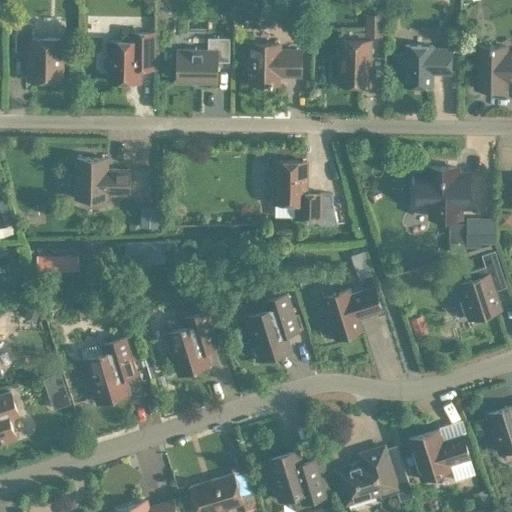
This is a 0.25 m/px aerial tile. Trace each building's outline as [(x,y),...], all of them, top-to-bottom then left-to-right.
[(29,78),(60,78),(60,37),(31,36),(31,20),(15,20),(14,48),(29,48),(29,78)] [(120,39),(108,39),(108,53),(105,53),(102,56),(102,65),(105,68),(108,68),(108,79),(138,79),(138,69),(152,69),(152,31),(130,30),(130,33),(123,32),(120,35),(120,39)] [(207,48),(176,47),(176,80),(216,81),(216,60),(228,60),(229,36),(207,36),(207,48)] [(368,39),(340,38),(339,82),(368,83),(368,39)] [(278,42),(249,41),(249,54),(246,61),(249,68),(249,81),(278,81),(278,73),(300,73),(300,48),(278,48),(278,42)] [(489,43),(473,43),(472,86),(508,86),(508,80),(511,80),(511,46),(508,47),(508,44),(492,44),(492,42),(489,42),(489,43)] [(432,43),(404,43),(403,83),(431,84),(431,71),(449,71),(450,47),(432,46),(432,43)] [(107,156),(75,155),(74,195),(106,196),(106,191),(128,192),(129,167),(106,167),(107,156)] [(306,159),(273,159),(273,201),(297,201),(297,215),(320,215),(321,191),(305,191),(306,159)] [(412,168),(412,207),(427,207),(427,218),(462,218),(462,207),(470,207),(471,169),(459,169),(460,162),(424,162),(424,168),(412,168)] [(496,216),(468,215),(468,244),(481,245),(481,239),(496,239),(496,216)] [(465,321),(500,310),(489,276),(501,272),(493,249),(482,253),(485,265),(468,270),(471,277),(453,283),(465,321)] [(349,285),(320,294),(333,335),(362,326),(359,315),(381,308),(373,283),(351,290),(349,285)] [(261,304),(242,310),(257,358),(292,346),(288,332),(301,328),(288,289),(259,298),(261,304)] [(409,305),(396,310),(402,324),(415,319),(409,305)] [(184,325),(165,331),(177,369),(208,360),(206,351),(218,347),(207,308),(181,316),(184,325)] [(103,351),(84,357),(97,400),(127,391),(123,375),(136,371),(125,334),(100,342),(103,351)] [(0,440),(14,436),(8,417),(17,414),(9,389),(0,392),(0,440)] [(511,403),(486,412),(498,450),(511,445),(511,403)] [(462,433),(446,438),(447,440),(441,441),(437,427),(407,437),(420,477),(450,468),(448,462),(469,456),(462,433)] [(356,450),(359,458),(333,467),(344,503),(379,492),(380,496),(396,491),(398,499),(413,495),(396,443),(387,446),(385,441),(356,450)] [(313,454),(300,458),(297,450),(267,459),(278,497),(298,492),(301,501),(325,493),(313,454)] [(234,478),(232,471),(189,484),(197,511),(206,511),(242,501),(244,509),(258,505),(248,473),(234,478)] [(175,511),(171,499),(146,507),(144,500),(145,499),(145,498),(115,508),(115,509),(116,508),(117,511),(175,511)]
